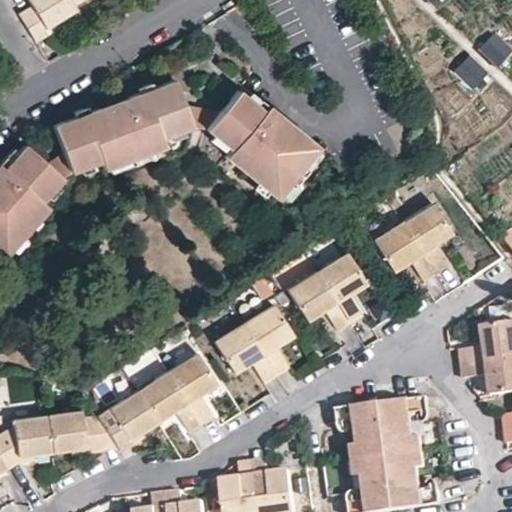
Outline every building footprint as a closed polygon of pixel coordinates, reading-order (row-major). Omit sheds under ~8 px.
[(73,2),(71,0),(29,0),(32,4),(18,13),(34,40),(49,31),(46,26),(60,18),(63,23),(79,13),(76,7),(73,2)] [(49,31),(63,23),(60,18),(46,26),(49,31)] [(500,65),(511,50),(511,42),(496,30),(480,48),(500,65)] [(467,53),(451,70),(475,91),(490,74),(467,53)] [(190,117),(183,99),(172,73),(151,81),(138,86),(124,91),(124,92),(99,102),(98,99),(89,103),(73,109),(50,117),(61,145),(69,164),(77,161),(91,156),(98,153),(102,161),(163,138),(160,131),(190,117)] [(136,81),(138,86),(151,81),(149,75),(136,81)] [(240,80),(235,86),(259,107),(263,103),(265,99),(240,80)] [(285,179),(314,145),(312,144),(315,142),(277,110),(275,113),(263,103),(259,107),(235,86),(218,106),(205,121),(213,128),(223,137),(229,142),(222,150),(254,176),(267,186),(273,193),(285,179)] [(71,104),(73,109),(89,103),(87,99),(71,104)] [(190,117),(205,121),(218,106),(183,99),(190,117)] [(219,142),(223,137),(213,128),(209,133),(219,142)] [(51,177),(58,170),(42,156),(21,137),(14,145),(0,160),(0,246),(0,247),(8,241),(17,230),(43,200),(37,195),(43,188),(51,177)] [(0,150),(0,160),(14,145),(8,141),(0,150)] [(58,170),(69,164),(61,145),(42,156),(58,170)] [(318,148),(314,145),(285,179),(290,183),(318,148)] [(93,162),(91,156),(77,161),(79,167),(93,162)] [(261,192),(267,186),(254,176),(249,181),(261,192)] [(56,181),(51,177),(43,188),(47,191),(56,181)] [(404,203),(395,188),(386,193),(395,208),(404,203)] [(436,240),(452,230),(433,201),(403,220),(434,268),(448,260),(436,240)] [(366,224),(358,210),(350,215),(358,228),(366,224)] [(422,276),(434,268),(403,220),(374,237),(393,268),(410,258),(422,276)] [(511,227),(502,234),(511,249),(511,227)] [(21,234),(17,230),(8,241),(11,245),(21,234)] [(352,295),(368,284),(349,254),(320,273),(351,322),(364,314),(352,295)] [(337,330),(351,322),(320,273),(290,292),(308,323),(325,313),(337,330)] [(276,375),(289,367),(277,348),(294,337),(274,306),(244,324),(276,375)] [(460,350),(462,361),(511,354),(511,319),(481,324),(483,344),(460,348),(460,350)] [(263,383),(276,375),(244,324),(214,343),(234,374),(252,364),(263,383)] [(200,394),(217,383),(197,352),(166,372),(199,421),(211,413),(200,394)] [(511,389),(511,354),(462,361),(464,374),(464,377),(488,375),(491,392),(511,389)] [(185,429),(199,421),(166,372),(135,390),(155,421),(172,410),(185,429)] [(155,421),(135,390),(98,414),(113,440),(117,446),(119,450),(132,443),(133,442),(130,437),(143,429),(155,421)] [(426,396),(381,402),(388,455),(423,450),(422,438),(421,435),(414,436),(411,413),(428,411),(427,405),(426,396)] [(388,455),(381,402),(336,409),(336,415),(337,423),(356,422),(358,444),(351,446),(351,448),(352,460),(388,455)] [(87,445),(85,415),(84,409),(14,418),(15,424),(18,454),(33,453),(68,448),(87,445)] [(505,427),(511,425),(511,411),(503,413),(505,427)] [(98,450),(113,440),(98,414),(85,415),(87,445),(88,451),(98,450)] [(19,459),(18,454),(15,424),(0,432),(0,465),(2,467),(19,459)] [(145,435),(143,429),(130,437),(133,442),(145,435)] [(88,451),(87,445),(68,448),(70,453),(88,451)] [(425,463),(423,450),(388,455),(395,509),(441,502),(440,493),(439,488),(422,489),(419,468),(425,467),(425,463)] [(373,511),(395,509),(388,455),(352,460),(354,472),(354,477),(363,476),(365,498),(349,501),(350,508),(350,511),(373,511)] [(264,511),(300,511),(292,468),(273,471),(270,457),(267,458),(265,458),(254,460),(264,511)] [(229,511),(264,511),(254,460),(243,461),(239,462),(242,477),(223,480),(229,511)] [(168,511),(203,511),(202,499),(182,502),(180,489),(179,489),(166,491),(168,511)] [(135,511),(168,511),(166,491),(154,492),(151,493),(153,505),(135,509),(135,511)]
